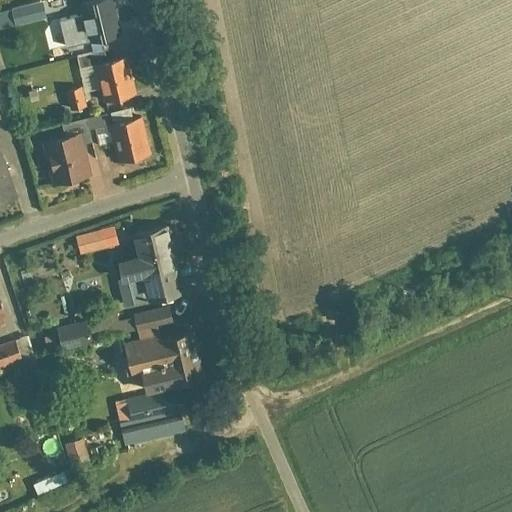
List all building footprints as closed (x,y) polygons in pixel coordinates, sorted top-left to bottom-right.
[(90,40),(124,31),(115,0),(85,0),(80,2),(90,40)] [(57,48),(72,44),(67,25),(52,29),(57,48)] [(94,62),(104,100),(138,91),(128,53),(94,62)] [(73,108),(88,104),(83,84),(67,88),(73,108)] [(101,146),(117,141),(112,122),(109,111),(93,115),(101,146)] [(117,141),(122,160),(154,152),(144,114),(112,122),(117,141)] [(44,139),(55,183),(93,173),(82,130),(44,139)] [(0,146),(0,199),(19,192),(1,146),(0,146)] [(184,289),(171,223),(133,231),(138,252),(116,256),(120,278),(142,274),(146,297),(184,289)] [(78,235),(83,252),(107,246),(103,229),(78,235)] [(133,311),(137,329),(158,324),(176,320),(172,301),(133,311)] [(59,324),(64,345),(95,339),(91,317),(59,324)] [(137,329),(139,339),(161,334),(158,324),(137,329)] [(140,376),(144,393),(174,386),(210,378),(197,325),(161,334),(139,339),(123,343),(131,378),(140,376)] [(0,343),(0,365),(25,357),(19,337),(0,343)] [(132,418),(179,407),(174,386),(144,393),(127,397),(132,418)] [(121,421),(127,443),(185,429),(179,407),(132,418),(121,421)] [(76,460),(95,458),(93,439),(74,441),(76,460)] [(45,492),(76,482),(72,471),(41,482),(45,492)]
